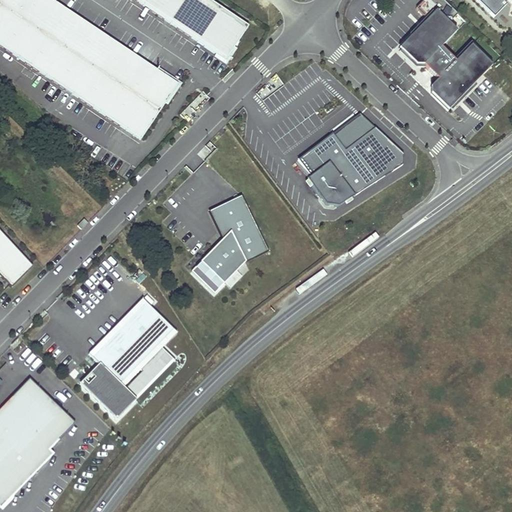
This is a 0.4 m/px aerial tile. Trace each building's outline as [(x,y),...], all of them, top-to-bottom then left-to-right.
[(0,0),(0,46),(140,140),(177,84),(50,0),(0,0)] [(133,0),(224,60),(247,26),(208,0),(133,0)] [(434,12),(446,23),(456,14),(441,0),(422,0),(415,8),(427,19),(434,12)] [(429,94),(446,111),(490,66),(469,46),(453,62),(439,48),(455,32),(446,23),(434,12),(427,19),(397,49),(414,66),(422,66),(436,80),(429,87),(429,94)] [(358,114),(331,134),(343,151),(373,128),(358,114)] [(331,134),(297,160),(309,176),(305,179),(325,205),(336,206),(401,165),(402,154),(373,128),(343,151),(331,134)] [(267,251),(240,196),(207,211),(221,240),(223,243),(214,248),(190,272),(213,294),(244,263),(267,251)] [(83,219),(76,226),(80,230),(87,223),(83,219)] [(0,277),(9,287),(31,266),(0,232),(0,277)] [(243,264),(224,284),(229,290),(249,269),(243,264)] [(153,302),(146,294),(141,299),(143,301),(149,306),(153,302)] [(90,356),(143,301),(141,299),(87,354),(90,356)] [(120,385),(173,330),(149,306),(143,301),(90,356),(98,364),(101,367),(96,373),(92,370),(79,384),(115,420),(135,399),(122,387),(120,385)] [(122,387),(175,333),(173,330),(120,385),(122,387)] [(96,373),(101,367),(98,364),(92,370),(96,373)] [(49,451),(75,425),(30,380),(0,410),(0,509),(54,455),(49,451)]
